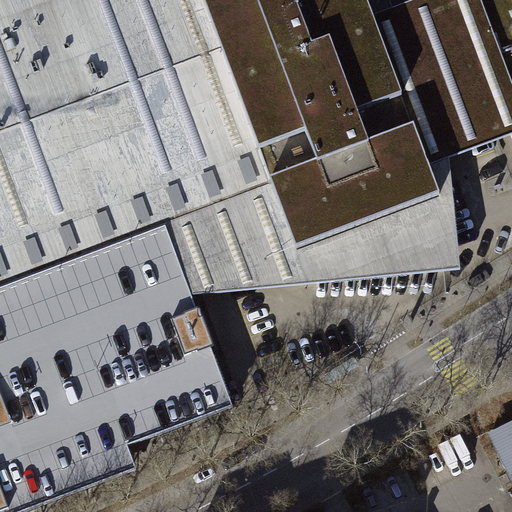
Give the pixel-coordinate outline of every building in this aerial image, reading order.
[(294,244),(305,274),(445,260),(439,198),(436,191),(442,189),(437,175),(431,177),(377,34),(383,32),(378,19),(373,21),(365,0),(64,0),(0,24),(0,251),(260,154),(265,167),(258,170),(263,184),(270,182),(288,230),(282,232),(287,246),(294,244)] [(445,260),(305,274),(294,244),(287,246),(282,232),(288,230),(270,182),(263,184),(258,170),(265,167),(260,154),(0,251),(0,287),(167,226),(194,299),(461,274),(449,161),(511,138),(511,94),(476,0),(423,0),(393,12),(388,0),(0,0),(0,24),(64,0),(365,0),(373,21),(378,19),(383,32),(377,34),(431,177),(437,175),(442,189),(436,191),(439,198),(445,260)] [(511,0),(476,0),(511,94),(511,0)] [(0,287),(0,511),(27,511),(139,471),(130,445),(234,407),(195,301),(194,299),(167,226),(0,287)] [(511,423),(492,434),(511,473),(511,423)]
